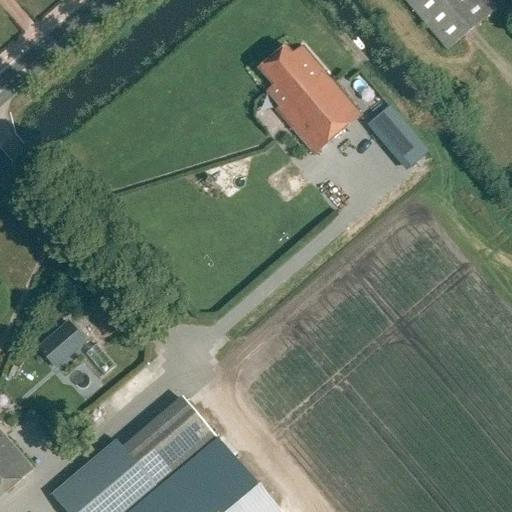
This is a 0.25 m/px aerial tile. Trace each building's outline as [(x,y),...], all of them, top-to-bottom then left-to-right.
[(493,12),(482,0),(403,0),(448,51),(493,12)] [(278,114),(315,159),(364,117),(305,48),(293,58),(285,49),(259,71),(275,89),(269,95),(282,110),(278,114)] [(390,104),(364,122),(401,172),(426,153),(390,104)] [(87,343),(68,322),(57,332),(75,354),(87,343)] [(186,403),(125,455),(116,444),(54,496),(67,511),(129,511),(216,439),(186,403)] [(0,499),(33,471),(0,432),(0,499)] [(278,511),(234,459),(171,511),(278,511)]
